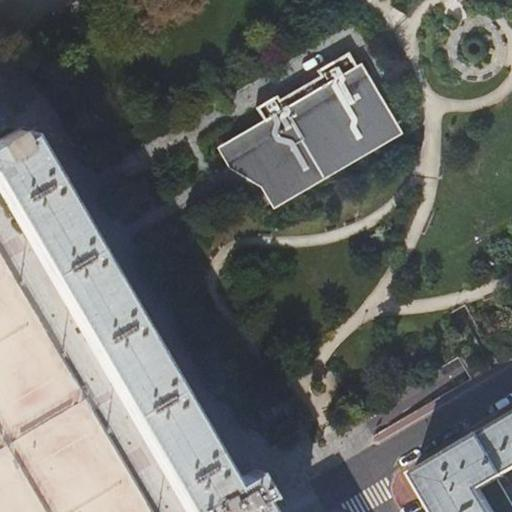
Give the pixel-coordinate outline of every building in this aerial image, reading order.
[(251,112),(259,125),(263,132),(224,155),(230,165),(262,188),(271,202),(384,137),(364,104),(368,101),(350,71),(341,57),(310,75),(313,81),(273,104),(270,101),(251,112)] [(263,132),(259,125),(213,152),(224,170),(254,190),(268,213),(395,139),(353,69),(350,71),(368,101),(364,104),(384,137),(271,202),(262,188),(230,165),(224,155),(263,132)] [(265,511),(259,500),(267,495),(253,470),(231,483),(105,267),(86,234),(66,199),(24,126),(0,139),(0,193),(185,511),(265,511)] [(115,188),(126,208),(148,195),(139,181),(124,190),(122,185),(115,188)] [(511,511),(511,504),(497,479),(511,470),(511,424),(509,426),(506,421),(496,427),(495,426),(491,428),(492,430),(482,436),(481,434),(477,436),(478,438),(468,443),(457,450),(456,449),(453,451),(454,452),(450,454),(449,453),(416,472),(417,474),(413,477),(428,502),(426,502),(429,507),(430,506),(433,511),(511,511)]
